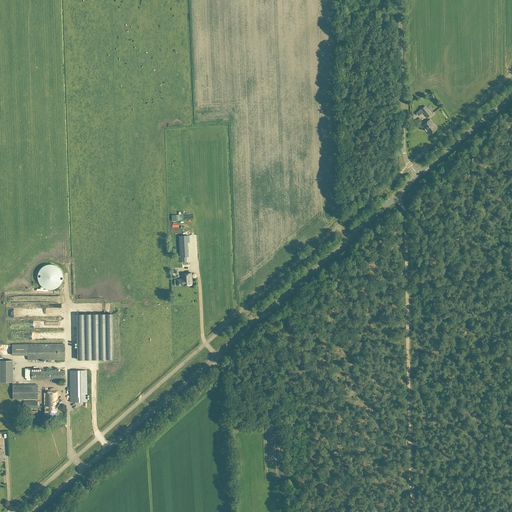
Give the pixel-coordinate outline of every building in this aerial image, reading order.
[(427,118),(431,114),(427,109),(425,106),(416,113),(418,116),(423,112),(427,118)] [(430,120),(422,126),(429,135),(437,129),(430,120)] [(189,235),(179,236),(180,262),(187,262),(186,257),(188,257),(188,243),(189,243),(189,235)] [(56,266),(54,265),(50,265),(47,265),(44,266),(42,268),(40,271),(38,273),(38,277),(38,280),(39,283),(41,285),(43,288),(46,289),(49,290),(52,290),(55,289),(58,287),(60,285),(62,282),(63,279),(63,276),(62,273),(61,270),(59,268),(56,266)] [(181,274),(182,279),(177,279),(177,280),(175,280),(175,285),(177,285),(177,286),(182,286),(192,285),(191,273),(181,274)] [(113,314),(77,314),(78,359),(113,359),(113,314)] [(64,344),(27,345),(28,360),(48,360),(48,362),(51,362),(51,360),(65,360),(64,344)] [(0,360),(0,380),(13,381),(13,360),(0,360)] [(87,402),(87,370),(70,371),(70,402),(87,402)] [(31,372),(32,380),(65,379),(65,371),(31,372)] [(12,399),(38,399),(38,385),(12,385),(12,399)] [(45,393),(45,409),(46,409),(46,415),(56,415),(56,409),(57,409),(57,405),(56,405),(56,402),(57,402),(57,393),(45,393)]
